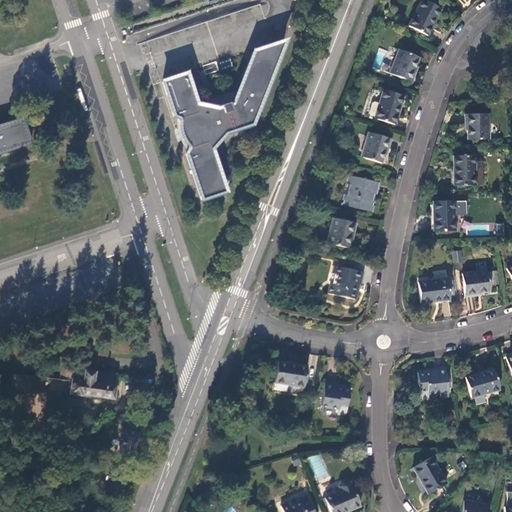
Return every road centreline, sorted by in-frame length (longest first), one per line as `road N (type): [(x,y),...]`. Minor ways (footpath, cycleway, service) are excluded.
road 1 (unclassified): [(507,0),(471,27),(437,89),(396,232),(385,327)]
road 2 (secondary): [(351,0),(230,308)]
road 3 (tertiary): [(79,38),(141,230)]
road 4 (tertiary): [(169,221),(106,30)]
road 5 (tertiary): [(141,230),(196,395)]
road 6 (unclassified): [(0,276),(141,230)]
road 7 (unclassified): [(230,308),(302,334),(368,343)]
road 8 (tertiary): [(215,348),(169,221)]
road 9 (secondary): [(196,395),(150,511)]
